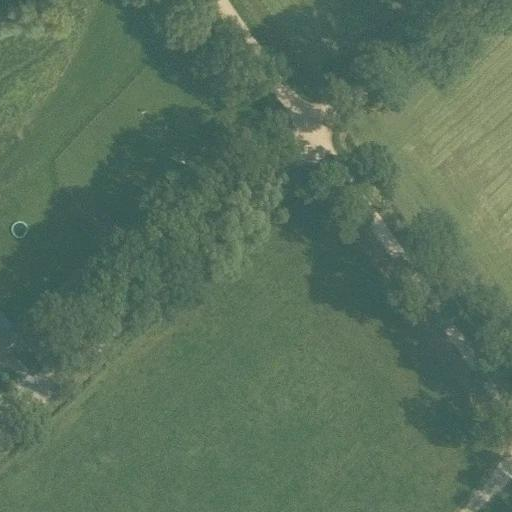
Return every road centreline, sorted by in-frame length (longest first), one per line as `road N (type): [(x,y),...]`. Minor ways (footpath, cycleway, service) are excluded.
road 1 (track): [(65,370),(313,137)]
road 2 (track): [(313,137),(511,413)]
road 3 (track): [(313,137),(456,0)]
road 4 (track): [(214,0),(313,137)]
